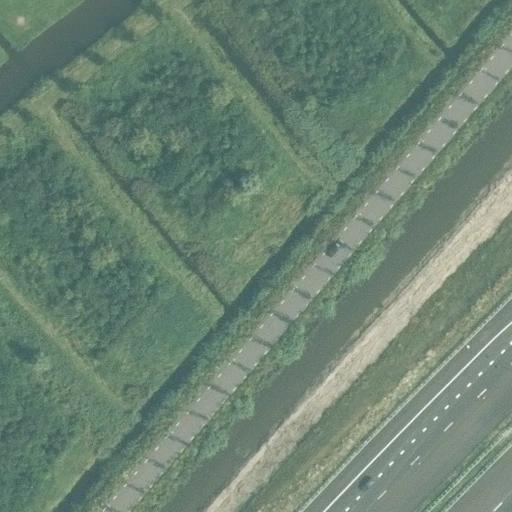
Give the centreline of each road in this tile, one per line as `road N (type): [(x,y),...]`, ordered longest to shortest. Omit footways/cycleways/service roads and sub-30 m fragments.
road 1 (unclassified): [(511,51),(114,511)]
road 2 (motorway): [(511,375),(376,511)]
